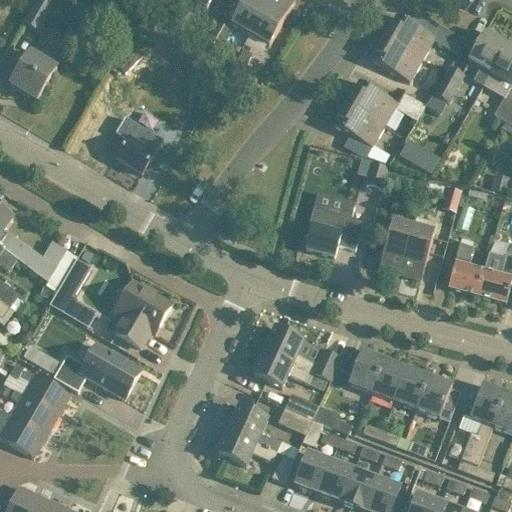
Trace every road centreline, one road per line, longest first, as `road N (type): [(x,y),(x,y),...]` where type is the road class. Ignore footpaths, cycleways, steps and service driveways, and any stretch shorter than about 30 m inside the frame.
road 1 (residential): [(183,241),(315,78),(362,0)]
road 2 (unclassified): [(511,352),(249,276)]
road 3 (residential): [(231,316),(0,181)]
road 4 (residential): [(245,511),(165,477),(171,441),(231,316)]
road 5 (unclassified): [(183,241),(0,132)]
